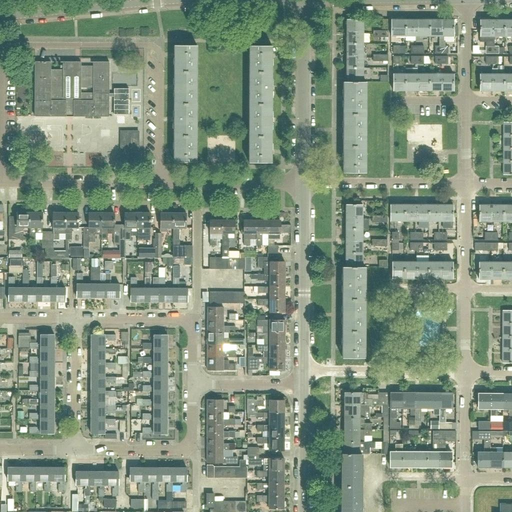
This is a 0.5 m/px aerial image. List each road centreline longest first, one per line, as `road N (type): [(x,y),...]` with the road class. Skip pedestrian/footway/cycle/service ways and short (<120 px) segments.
road 1 (residential): [(2,182),(7,48),(75,46),(158,47),(160,183)]
road 2 (unclassified): [(301,371),(301,183)]
road 3 (unclassified): [(301,183),(299,0)]
road 4 (unclassified): [(0,20),(174,0)]
road 5 (residential): [(301,183),(465,184)]
road 6 (residential): [(464,372),(301,371)]
road 7 (residential): [(2,182),(160,183)]
road 8 (residential): [(197,183),(191,320)]
road 9 (residential): [(76,447),(77,320)]
road 10 (unclassified): [(300,511),(301,385)]
